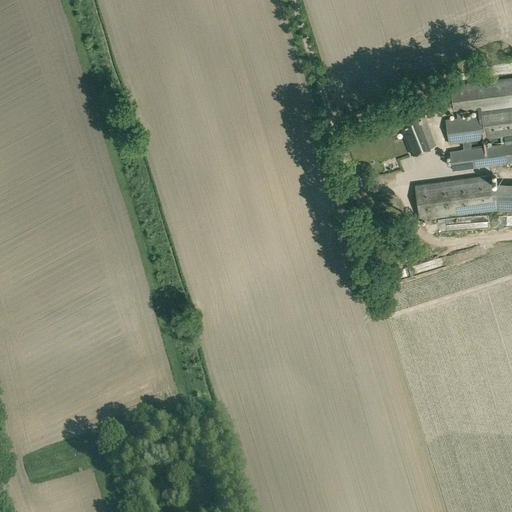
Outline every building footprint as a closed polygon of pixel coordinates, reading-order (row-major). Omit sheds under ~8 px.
[(504,136),(511,134),(511,77),(507,79),(451,86),(454,110),(457,109),(457,111),(476,109),(477,116),(458,118),(446,119),(449,143),(463,141),(464,149),(450,151),(453,170),(511,161),(511,142),(505,144),(504,136)] [(398,119),(412,154),(436,144),(423,110),(398,119)] [(379,130),(366,136),(372,150),(386,144),(379,130)] [(491,185),(491,181),(490,175),(415,185),(420,219),(494,209),(491,185)] [(511,184),(491,185),(494,209),(511,209),(511,184)] [(453,225),(473,221),(471,214),(452,218),(453,225)] [(428,225),(428,235),(439,234),(439,225),(428,225)]
